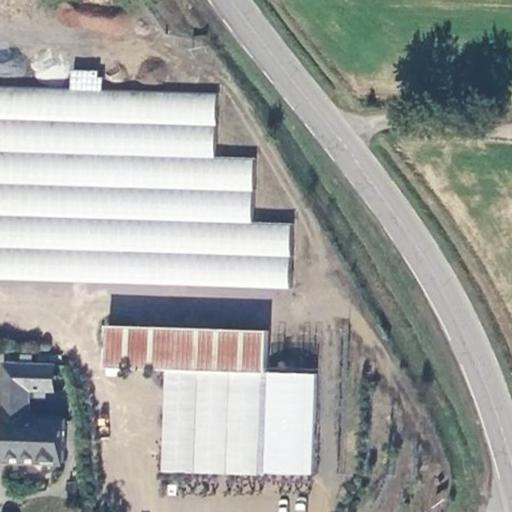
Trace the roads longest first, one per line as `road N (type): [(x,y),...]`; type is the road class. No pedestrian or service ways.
road 1 (secondary): [(229,0),(417,248),(464,335),(511,467)]
road 2 (track): [(89,309),(91,394),(138,448),(144,511)]
